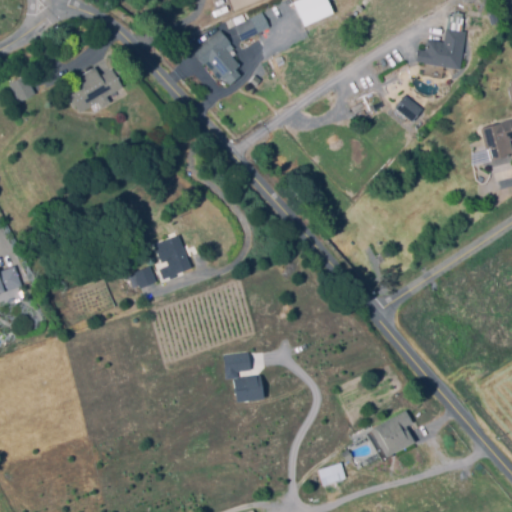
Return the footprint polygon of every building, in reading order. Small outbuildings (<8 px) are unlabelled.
[(292,0),(300,24),(330,15),(325,0),(292,0)] [(243,37),(235,23),(251,15),(252,18),(264,12),(270,26),(259,31),(258,30),(243,37)] [(217,32),(227,44),(221,49),(236,67),(233,71),(237,78),(226,87),(221,80),(218,82),(204,63),(200,66),(190,54),(217,32)] [(412,63),(457,71),(464,34),(460,33),(457,35),(444,32),(440,44),(425,42),(422,53),(414,52),(412,63)] [(108,70),(119,88),(104,98),(107,103),(98,109),(94,103),(80,113),(79,110),(77,113),(63,92),(84,80),(81,76),(91,69),(96,76),(108,70)] [(23,76),(32,95),(16,104),(6,85),(23,76)] [(391,109),(409,124),(420,111),(402,97),(391,109)] [(511,140),(511,121),(478,131),(486,161),(511,155),(507,142),(511,140)] [(164,277),(161,267),(169,264),(167,259),(162,260),(155,243),(179,234),(191,267),(164,277)] [(140,287),(135,270),(151,265),(156,281),(140,287)] [(368,271),(373,283),(383,279),(379,267),(368,271)] [(0,271),(12,268),(18,287),(0,293),(0,271)] [(88,296),(85,287),(93,285),(95,294),(88,296)] [(225,379),(235,377),(235,372),(249,369),(246,350),(220,355),(225,379)] [(234,402),(261,398),(258,374),(231,378),(234,402)] [(385,456),(371,427),(406,409),(413,422),(407,425),(415,441),(385,456)] [(323,484),(318,468),(341,461),(346,477),(323,484)]
